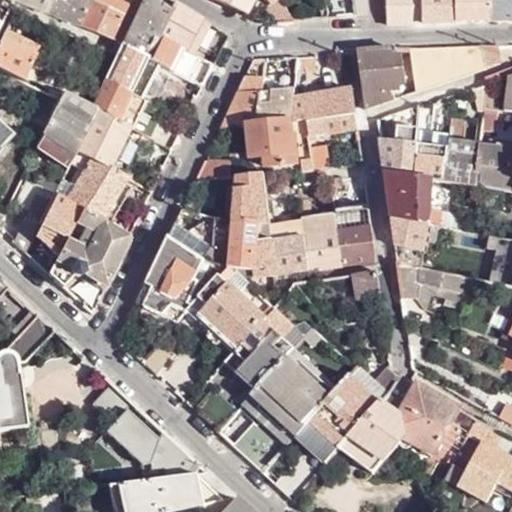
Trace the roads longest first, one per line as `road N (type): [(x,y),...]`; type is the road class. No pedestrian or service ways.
road 1 (residential): [(100,351),(250,40)]
road 2 (residential): [(100,351),(274,511)]
road 3 (residential): [(0,260),(100,351)]
road 4 (residential): [(511,38),(380,36)]
road 5 (residential): [(380,36),(250,40)]
